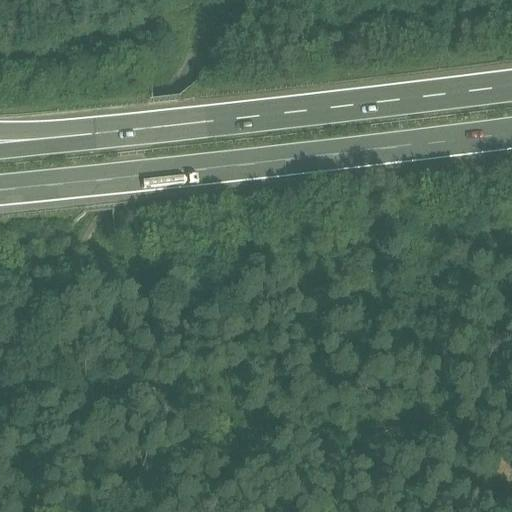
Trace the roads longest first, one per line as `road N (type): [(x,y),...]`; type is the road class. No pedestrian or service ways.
road 1 (trunk): [(0,185),(511,127)]
road 2 (trunk): [(511,97),(31,151)]
road 3 (track): [(231,0),(0,381)]
